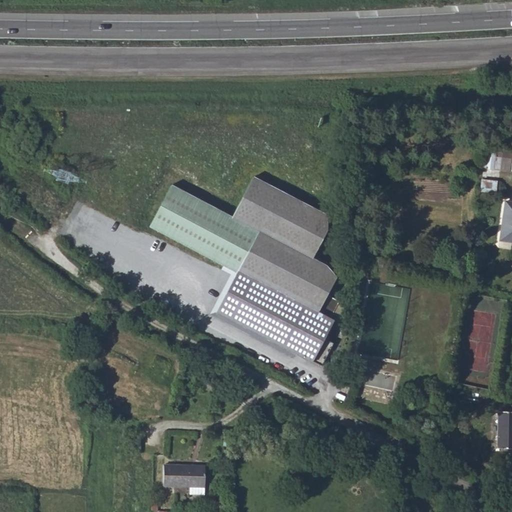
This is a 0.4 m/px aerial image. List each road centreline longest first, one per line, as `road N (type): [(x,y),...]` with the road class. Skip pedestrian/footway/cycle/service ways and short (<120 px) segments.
road 1 (trunk): [(511,18),(324,28),(0,28)]
road 2 (trunk): [(0,56),(314,56),(511,46)]
road 3 (track): [(272,384),(115,303),(0,206)]
road 4 (unclassified): [(511,509),(272,384)]
road 5 (track): [(272,384),(209,424),(146,425),(146,489)]
